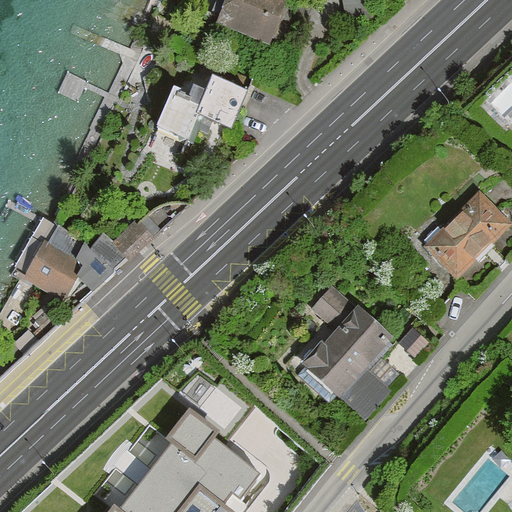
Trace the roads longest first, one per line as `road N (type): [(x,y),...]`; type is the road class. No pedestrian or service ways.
road 1 (primary): [(487,0),(138,326)]
road 2 (residential): [(322,511),(511,296)]
road 3 (primary): [(0,477),(108,375),(138,326)]
road 4 (primary): [(138,326),(82,358),(0,435)]
